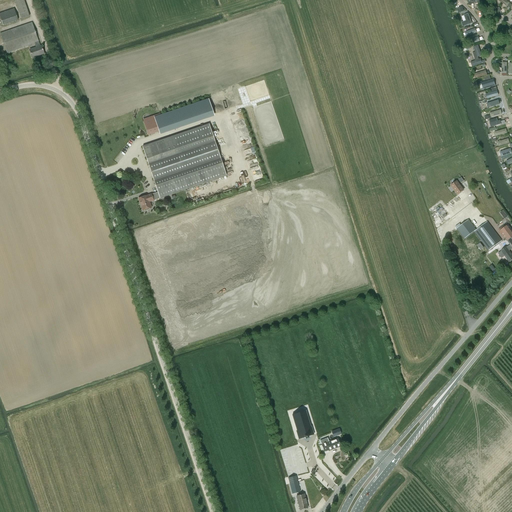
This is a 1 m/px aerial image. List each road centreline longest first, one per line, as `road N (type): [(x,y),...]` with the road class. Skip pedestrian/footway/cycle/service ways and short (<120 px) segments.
road 1 (unclassified): [(214,511),(81,119),(50,87),(0,92)]
road 2 (unclassified): [(370,449),(511,280)]
